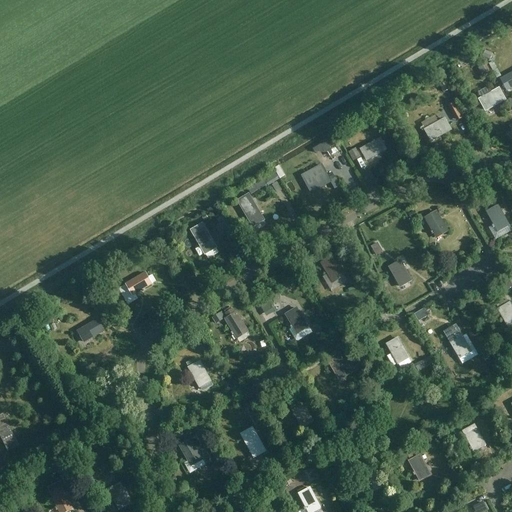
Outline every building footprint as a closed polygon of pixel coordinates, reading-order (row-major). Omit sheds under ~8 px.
[(507,92),(511,88),(511,74),(501,81),(507,92)] [(485,111),(504,101),(499,90),(480,101),(485,111)] [(431,142),(451,131),(445,120),(425,131),(431,142)] [(367,161),(387,151),(381,140),(361,151),(367,161)] [(370,163),(374,169),(384,162),(380,156),(370,163)] [(311,166),(314,176),(320,173),(316,164),(311,166)] [(311,192),(330,182),(324,172),(305,182),(311,192)] [(256,197),(272,189),(267,178),(251,186),(256,197)] [(501,186),(491,192),(495,199),(505,193),(501,186)] [(253,228),(264,221),(252,202),(242,208),(253,228)] [(498,232),(510,226),(499,207),(487,213),(494,226),(492,227),(493,229),(496,228),(498,232)] [(437,238),(448,232),(437,213),(426,219),(433,232),(431,233),(432,235),(435,234),(437,238)] [(206,255),(216,249),(205,229),(194,236),(206,255)] [(334,283),(345,276),(333,257),(323,264),(334,283)] [(401,287),(411,281),(400,262),(390,268),(401,287)] [(355,269),(354,279),(366,281),(367,271),(355,269)] [(133,296),(152,285),(145,274),(126,285),(133,296)] [(510,329),(511,327),(511,308),(509,304),(499,310),(510,329)] [(237,339),(248,332),(236,314),(235,314),(232,310),(230,308),(224,312),(226,314),(225,315),(227,318),(224,319),(233,333),(231,334),(232,336),(235,335),(237,339)] [(431,308),(424,311),(428,325),(436,323),(431,308)] [(298,334),(309,328),(297,309),(286,315),(292,326),(291,327),(292,329),(294,328),(298,334)] [(85,343),(104,332),(97,321),(78,332),(85,343)] [(471,352),(460,333),(458,334),(454,329),(447,333),(450,338),(449,339),(460,359),(471,352)] [(398,364),(409,358),(398,339),(387,345),(398,364)] [(340,380),(359,369),(351,356),(343,361),(339,355),(328,362),(340,380)] [(200,388),(211,382),(200,362),(189,369),(200,388)] [(303,428),(313,422),(304,405),(293,411),(303,428)] [(475,452),(486,446),(475,426),(464,432),(472,447),(470,448),(471,451),(473,449),(475,452)] [(255,458),(265,452),(254,433),(243,439),(250,452),(248,453),(250,455),(252,454),(255,458)] [(192,466),(203,460),(191,441),(180,447),(188,460),(186,462),(187,464),(189,462),(192,466)] [(461,450),(457,456),(464,460),(468,454),(461,450)] [(421,481),(432,475),(421,456),(410,462),(415,472),(413,474),(415,476),(417,475),(421,481)] [(373,492),(383,486),(372,467),(362,473),(369,486),(367,487),(368,490),(370,489),(373,492)] [(119,509),(130,504),(120,485),(110,490),(119,509)] [(60,511),(66,511),(73,509),(63,489),(61,490),(59,487),(55,488),(57,492),(52,495),(58,508),(56,509),(58,511),(60,510),(60,511)] [(308,511),(314,511),(321,508),(311,489),(299,495),(306,508),(304,509),(305,511),(308,510),(308,511)]
